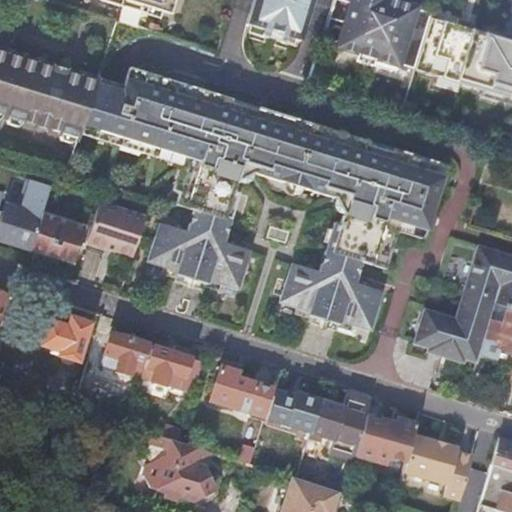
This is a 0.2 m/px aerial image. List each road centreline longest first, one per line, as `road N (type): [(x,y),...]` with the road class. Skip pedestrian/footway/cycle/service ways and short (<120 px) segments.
road 1 (residential): [(373,388),(411,266),(424,269),(462,190),(457,155),(149,53),(115,67),(109,80)]
road 2 (residential): [(373,388),(0,270)]
road 3 (residential): [(511,432),(373,388)]
